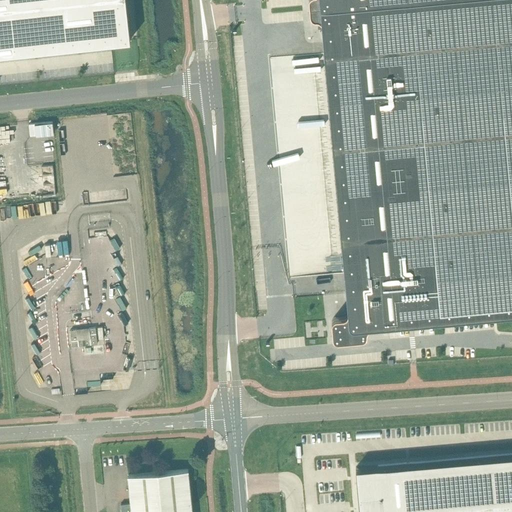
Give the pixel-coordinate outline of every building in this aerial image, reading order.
[(126,0),(0,0),(0,53),(130,39),(130,33),(126,0)] [(511,0),(395,0),(309,8),(310,15),(316,20),(322,24),(348,310),(343,316),(337,316),(331,322),(333,334),(339,339),(362,337),(367,331),(372,326),(511,313),(511,312),(511,0)] [(273,41),(293,41),(292,29),(273,29),(273,41)] [(30,134),(54,131),(53,119),(29,122),(30,134)] [(46,244),(47,256),(58,254),(56,243),(46,244)] [(90,338),(78,339),(77,329),(70,330),(72,346),(97,343),(95,327),(89,328),(90,338)] [(511,511),(511,453),(356,467),(359,511),(511,511)] [(192,511),(188,469),(128,475),(131,505),(121,506),(121,511),(192,511)]
